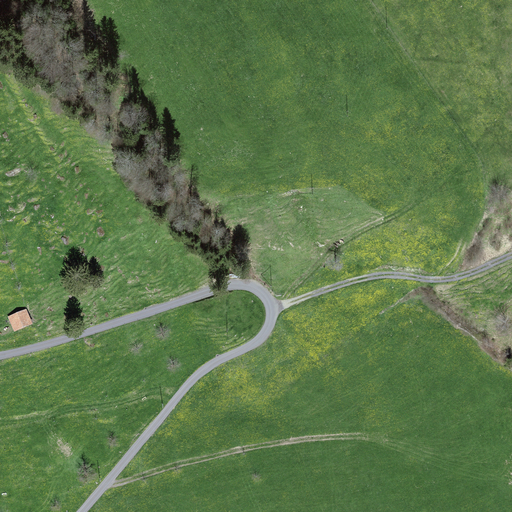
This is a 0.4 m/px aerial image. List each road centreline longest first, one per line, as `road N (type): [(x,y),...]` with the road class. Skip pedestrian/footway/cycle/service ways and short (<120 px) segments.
road 1 (unclassified): [(81,511),(193,378),(258,340),(272,312),(267,298),(238,284),(0,356)]
road 2 (track): [(106,483),(297,440)]
